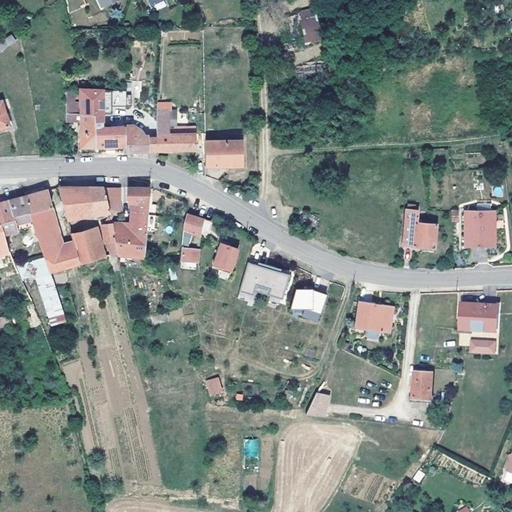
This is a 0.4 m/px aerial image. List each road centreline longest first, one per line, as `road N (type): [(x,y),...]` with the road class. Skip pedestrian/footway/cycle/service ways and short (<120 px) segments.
road 1 (tertiary): [(511,276),(413,280),(359,272),(289,243),(162,171),(0,170)]
road 2 (track): [(254,0),(263,89),(257,222)]
